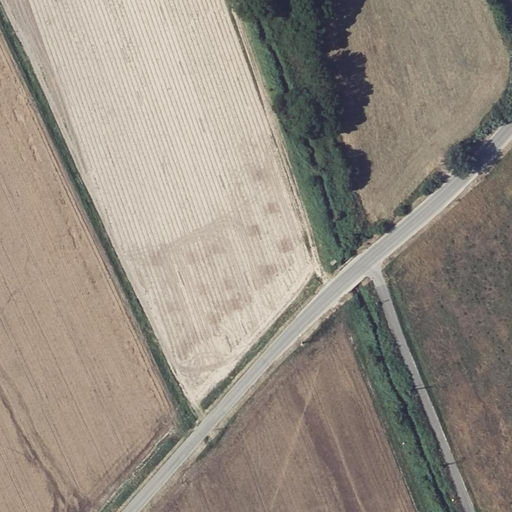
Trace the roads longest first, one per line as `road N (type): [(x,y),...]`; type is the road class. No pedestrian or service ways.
road 1 (tertiary): [(132,511),(257,370),(369,260)]
road 2 (residential): [(369,260),(467,511)]
road 3 (tertiary): [(369,260),(511,125)]
